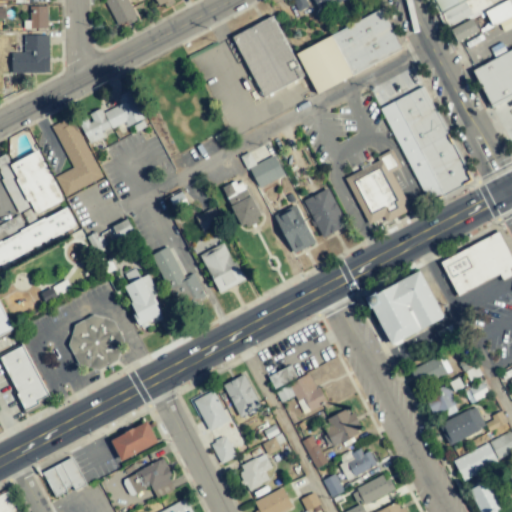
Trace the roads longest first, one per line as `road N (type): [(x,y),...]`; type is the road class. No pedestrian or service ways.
road 1 (primary): [(504,193),(0,459)]
road 2 (residential): [(432,50),(91,227)]
road 3 (residential): [(224,0),(0,119)]
road 4 (residential): [(328,288),(447,511)]
road 5 (residential): [(504,193),(405,0)]
road 6 (residential): [(160,377),(231,511)]
